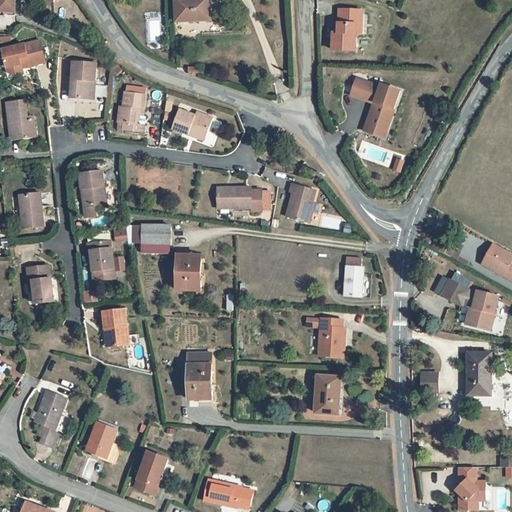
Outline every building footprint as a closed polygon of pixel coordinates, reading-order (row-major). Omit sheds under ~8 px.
[(173,0),(174,3),(178,4),(178,23),(210,23),(210,0),(173,0)] [(19,6),(0,7),(0,14),(19,12),(19,6)] [(337,51),(361,51),(360,34),(359,22),(365,21),(364,10),(342,12),(343,26),(344,36),(340,36),(336,37),(337,51)] [(0,21),(19,20),(19,12),(0,14),(0,21)] [(46,62),(41,42),(2,54),(8,73),(46,62)] [(92,67),(71,64),(68,99),(89,101),(92,67)] [(190,70),(190,76),(200,80),(199,71),(190,70)] [(368,125),(386,132),(391,120),(389,119),(393,109),(395,109),(401,92),(382,85),(382,87),(358,79),(353,94),(376,103),(377,106),(374,108),(368,125)] [(125,109),(117,107),(115,121),(123,124),(122,131),(142,135),(144,124),(139,123),(140,112),(145,111),(147,96),(127,92),(125,109)] [(21,103),(7,105),(14,146),(31,144),(28,123),(24,124),(21,103)] [(189,109),(188,113),(171,110),(168,128),(202,133),(205,111),(189,109)] [(368,125),(366,131),(384,138),(386,132),(368,125)] [(103,174),(80,177),(86,217),(98,216),(96,208),(104,206),(101,190),(106,189),(103,174)] [(288,220),(309,222),(312,188),(287,186),(286,197),(290,197),(288,220)] [(245,192),(244,188),(211,190),(213,211),(246,209),(246,214),(258,212),(257,191),(245,192)] [(41,226),(37,193),(19,195),(23,228),(41,226)] [(323,227),(340,228),(341,217),(323,216),(323,227)] [(115,242),(131,241),(131,225),(125,226),(126,235),(114,236),(115,242)] [(143,232),(142,251),(170,250),(170,232),(143,232)] [(107,243),(87,246),(91,277),(111,276),(107,243)] [(481,267),(504,279),(510,267),(511,263),(511,254),(492,244),(481,267)] [(442,246),(439,252),(449,258),(452,251),(442,246)] [(202,261),(178,261),(176,295),(201,296),(202,261)] [(358,265),(342,264),(338,301),(360,302),(361,283),(356,283),(358,265)] [(35,281),(37,298),(39,305),(58,303),(55,280),(51,280),(49,266),(28,268),(29,282),(35,281)] [(459,278),(445,272),(439,285),(453,291),(459,278)] [(35,281),(29,282),(31,298),(37,298),(35,281)] [(496,299),(474,295),(469,328),(491,332),(496,299)] [(126,311),(104,314),(107,350),(131,347),(126,311)] [(313,360),(344,361),(344,351),(338,350),(339,333),(339,325),(317,324),(317,334),(314,334),(313,360)] [(469,356),(469,397),(492,397),(492,412),(504,412),(504,386),(501,386),(492,386),(491,374),(491,355),(469,356)] [(213,373),(191,373),(190,405),(209,406),(209,394),(212,394),(213,373)] [(422,377),(423,395),(438,394),(437,377),(422,377)] [(338,379),(316,378),(315,416),(337,417),(338,379)] [(39,428),(50,433),(58,436),(68,407),(50,400),(39,428)] [(119,437),(98,430),(89,459),(109,466),(119,437)] [(48,439),(58,443),(60,437),(58,436),(50,433),(48,439)] [(43,449),(54,455),(58,443),(48,439),(43,449)] [(173,472),(150,462),(138,496),(161,505),(173,472)] [(479,478),(478,468),(462,468),(462,511),(479,511),(479,493),(486,492),(486,478),(479,478)] [(239,497),(238,494),(210,488),(207,509),(217,511),(250,511),(253,499),(239,497)]
